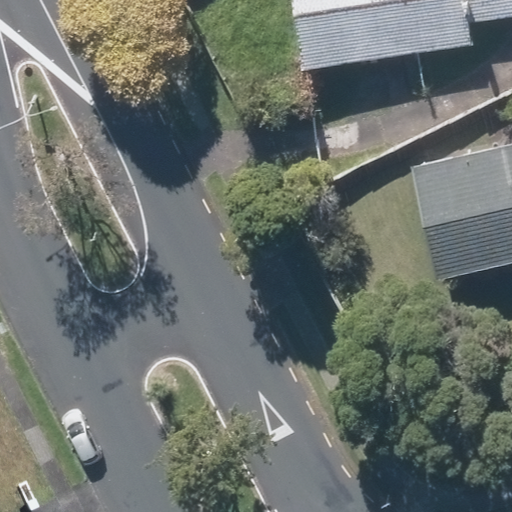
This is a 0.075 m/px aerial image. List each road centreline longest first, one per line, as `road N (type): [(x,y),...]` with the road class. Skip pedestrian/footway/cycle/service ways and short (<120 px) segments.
road 1 (tertiary): [(63,0),(124,95),(205,283)]
road 2 (tertiary): [(205,283),(327,511)]
road 3 (tertiary): [(89,341),(0,145)]
road 4 (tertiary): [(159,511),(89,341)]
road 5 (tertiary): [(205,283),(89,341)]
